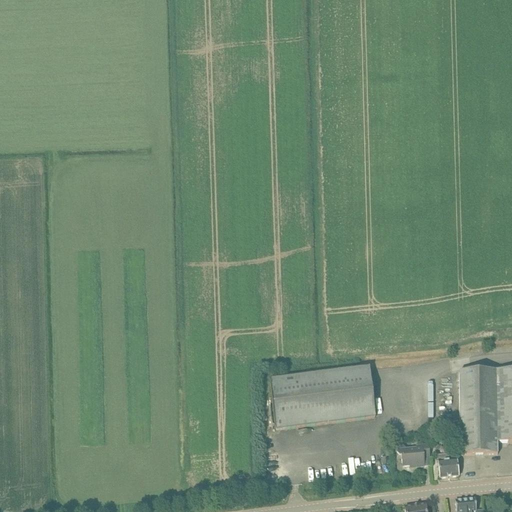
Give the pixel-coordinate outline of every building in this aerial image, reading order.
[(269,382),(274,421),(276,431),(375,418),(369,369),(269,382)] [(511,372),(458,373),(460,446),(460,456),(497,455),(497,443),(511,443),(511,372)] [(429,458),(428,448),(427,446),(416,447),(416,449),(405,450),(405,449),(402,447),(399,447),(396,449),(397,453),(399,456),(401,455),(402,468),(416,466),(416,468),(424,467),(423,459),(429,458)] [(439,480),(458,478),(456,455),(446,456),(446,453),(437,454),(438,457),(437,457),(439,480)] [(482,511),(478,511),(475,511),(475,500),(455,502),(455,511),(482,511)]
